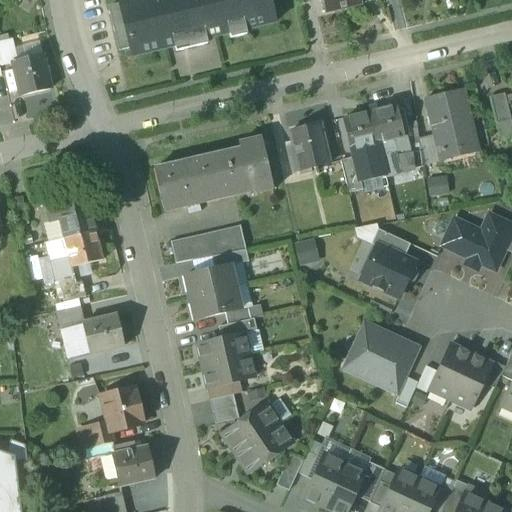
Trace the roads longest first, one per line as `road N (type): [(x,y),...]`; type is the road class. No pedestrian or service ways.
road 1 (residential): [(109,133),(511,31)]
road 2 (residential): [(109,133),(188,496)]
road 3 (residential): [(77,0),(109,133)]
